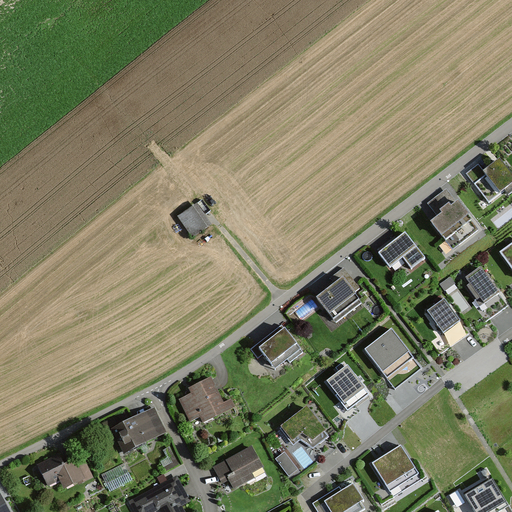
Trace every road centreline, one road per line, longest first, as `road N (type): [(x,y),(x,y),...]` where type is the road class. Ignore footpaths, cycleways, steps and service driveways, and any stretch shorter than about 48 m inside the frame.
road 1 (residential): [(154,389),(214,355),(511,123)]
road 2 (track): [(104,88),(281,302)]
road 3 (residential): [(305,499),(511,335)]
road 4 (residential): [(0,466),(154,389)]
road 5 (residential): [(210,511),(154,389)]
